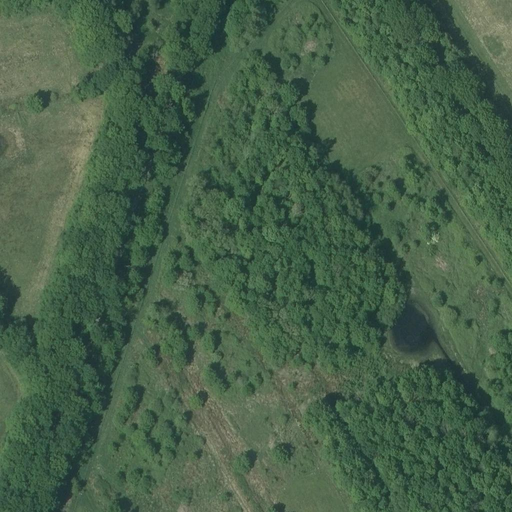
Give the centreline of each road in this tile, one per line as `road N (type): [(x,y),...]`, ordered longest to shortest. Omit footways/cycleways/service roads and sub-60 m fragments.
road 1 (track): [(203,0),(35,511)]
road 2 (unclassified): [(393,0),(511,180)]
